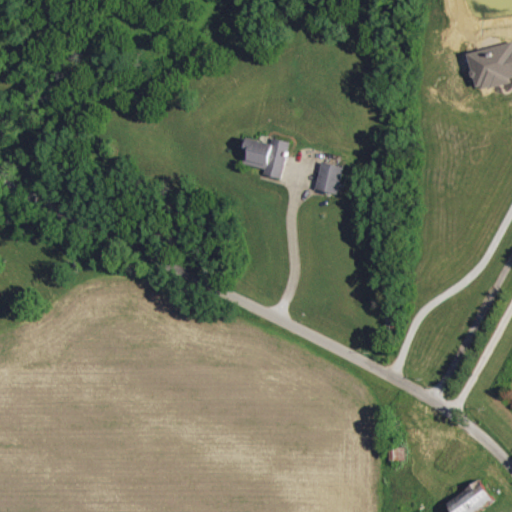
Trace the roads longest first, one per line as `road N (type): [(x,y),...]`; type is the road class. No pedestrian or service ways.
road 1 (residential): [(0,179),(398,382),(511,470)]
road 2 (residential): [(451,418),(511,306)]
